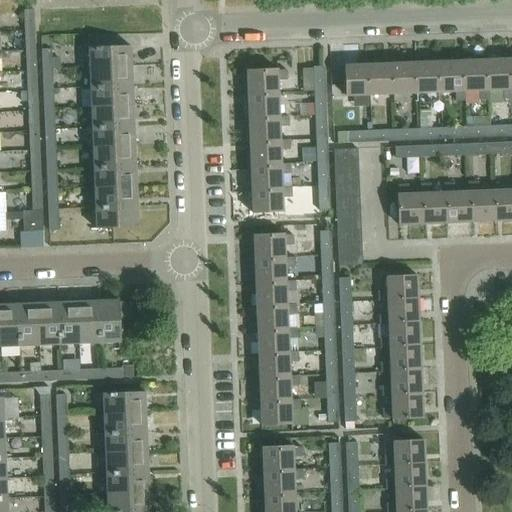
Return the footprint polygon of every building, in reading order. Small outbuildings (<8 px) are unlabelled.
[(25,32),(36,32),(35,10),(24,11),(25,32)] [(25,32),(26,52),(36,52),(36,32),(25,32)] [(89,70),(132,68),(131,48),(88,50),(89,70)] [(43,72),(53,72),(52,49),(42,50),(43,72)] [(26,52),(27,72),(37,72),(36,52),(26,52)] [(511,59),(489,61),(490,91),(503,90),(503,100),(511,99),(511,93),(511,90),(511,59)] [(489,61),(465,62),(466,92),(479,91),(479,101),(488,100),(488,91),(490,91),(489,61)] [(441,63),(442,93),(455,92),(455,102),(466,101),(466,92),(465,62),(441,63)] [(441,63),(417,64),(418,94),(442,93),(441,63)] [(393,64),(369,65),(370,96),(394,95),(393,64)] [(418,94),(417,64),(393,64),(394,95),(418,94)] [(370,96),(369,65),(345,66),(346,97),(370,96)] [(325,67),(324,67),(313,68),(313,70),(314,92),(326,91),(325,67)] [(132,68),(89,70),(90,90),(133,88),(132,68)] [(288,71),(278,71),(277,69),(247,71),(248,95),(278,93),(278,81),(288,81),(288,71)] [(314,92),(313,70),(302,70),(303,92),(314,92)] [(21,92),(28,92),(38,92),(37,72),(27,72),(27,83),(19,83),(19,92),(21,92)] [(54,92),(53,72),(43,72),(43,92),(54,92)] [(133,88),(90,90),(91,110),(133,108),(133,88)] [(327,115),(326,91),(314,92),(315,116),(327,115)] [(28,102),(28,112),(39,112),(38,92),(28,92),(28,102)] [(54,101),(54,92),(43,92),(44,112),(55,112),(54,101)] [(278,93),(248,95),(249,118),(279,117),(278,93)] [(133,108),(91,110),(91,130),(134,128),(133,108)] [(28,112),(29,132),(40,132),(39,112),(28,112)] [(56,132),(55,112),(44,112),(45,132),(56,132)] [(315,116),(316,140),(328,139),(327,115),(315,116)] [(279,117),(249,118),(250,143),(280,141),(280,127),(289,127),(289,117),(279,117)] [(511,137),(511,125),(491,126),(492,138),(511,137)] [(492,138),(491,126),(467,127),(468,139),(492,138)] [(468,139),(467,127),(443,128),(444,140),(468,139)] [(134,128),(91,130),(92,150),(135,148),(134,128)] [(444,140),(443,128),(419,129),(420,141),(444,140)] [(420,141),(419,129),(395,130),(396,142),(420,141)] [(396,142),(395,130),(371,131),(372,143),(396,142)] [(347,132),(348,144),(372,143),(371,131),(347,132)] [(29,132),(30,152),(41,152),(40,132),(29,132)] [(56,152),(56,132),(45,132),(46,152),(56,152)] [(348,144),(347,132),(338,133),(338,144),(348,144)] [(329,163),(328,139),(316,140),(317,164),(329,163)] [(290,141),(280,141),(250,143),(251,166),(281,165),(281,151),(291,150),(290,141)] [(511,142),(491,144),(491,155),(511,154),(511,142)] [(491,144),(467,145),(468,156),(491,155),(491,144)] [(467,145),(444,146),(444,157),(468,156),(467,145)] [(444,146),(420,147),(421,158),(444,157),(444,146)] [(421,158),(420,147),(395,148),(395,159),(421,158)] [(135,148),(92,150),(93,170),(136,168),(135,148)] [(359,161),(358,149),(334,150),(334,162),(359,161)] [(30,152),(31,172),(41,172),(41,152),(30,152)] [(57,172),(56,152),(46,152),(47,172),(57,172)] [(334,162),(335,174),(359,173),(359,161),(334,162)] [(317,164),(318,188),(330,187),(329,163),(317,164)] [(281,165),(251,166),(252,191),(282,189),(282,175),(291,174),(291,165),(281,165)] [(136,168),(93,170),(94,190),(137,188),(136,168)] [(399,177),(399,169),(390,169),(390,177),(399,177)] [(31,172),(32,192),(42,192),(41,172),(31,172)] [(58,192),(57,172),(47,172),(48,192),(58,192)] [(335,185),(360,184),(359,173),(335,174),(335,185)] [(446,193),(447,224),(470,223),(469,192),(455,193),(454,182),(445,183),(446,193)] [(469,182),(469,192),(470,223),(494,222),(493,192),(479,192),(478,182),(469,182)] [(422,184),(422,194),(423,225),(447,224),(446,193),(431,194),(431,183),(422,184)] [(360,184),(335,185),(336,197),(360,196),(360,184)] [(423,225),(422,194),(409,195),(408,185),(398,185),(399,195),(397,195),(399,226),(423,225)] [(331,211),(330,187),(318,188),(319,212),(331,211)] [(137,188),(94,190),(95,210),(138,208),(137,188)] [(292,189),(282,189),(252,191),(253,214),(283,213),(283,199),(292,198),(292,189)] [(511,220),(511,190),(493,192),(494,222),(511,220)] [(32,192),(33,212),(43,212),(42,192),(32,192)] [(59,212),(58,192),(48,192),(48,212),(59,212)] [(360,196),(336,197),(336,209),(361,208),(360,196)] [(138,208),(95,210),(96,230),(138,228),(138,208)] [(336,209),(337,220),(361,219),(361,208),(336,209)] [(33,232),(44,232),(43,212),(33,212),(33,232)] [(60,231),(59,212),(48,212),(49,232),(60,231)] [(361,219),(337,220),(337,232),(362,231),(361,219)] [(321,257),(332,256),(331,231),(320,232),(321,257)] [(338,244),(362,243),(362,231),(337,232),(338,244)] [(24,233),(21,233),(22,249),(45,248),(44,232),(33,232),(24,233)] [(294,236),(284,237),(284,234),(254,235),(255,259),(285,258),(285,246),(294,246),(294,236)] [(338,255),(363,254),(362,243),(338,244),(338,255)] [(363,266),(363,265),(363,254),(338,255),(339,267),(363,266)] [(322,281),(333,280),(332,256),(321,257),(322,281)] [(285,258),(255,259),(256,283),(286,282),(286,268),(295,268),(295,259),(285,259),(285,258)] [(378,301),(388,301),(418,300),(417,276),(387,277),(388,291),(377,292),(378,301)] [(339,279),(340,303),(352,302),(351,278),(339,279)] [(323,304),(334,304),(333,280),(322,281),(323,304)] [(296,282),(286,282),(256,283),(257,307),(287,306),(287,292),(296,292),(296,282)] [(379,325),(389,325),(419,324),(418,300),(388,301),(389,315),(378,315),(379,325)] [(98,303),(100,344),(121,344),(119,302),(98,303)] [(340,303),(341,327),(353,326),(352,302),(340,303)] [(98,303),(78,304),(80,345),(100,344),(98,303)] [(80,345),(78,304),(58,305),(60,346),(80,345)] [(324,328),(335,328),(334,304),(323,304),(324,328)] [(58,305),(38,306),(40,347),(60,346),(58,305)] [(287,306),(257,307),(258,331),(288,330),(288,316),(297,315),(297,305),(287,306)] [(40,347),(38,306),(19,307),(20,348),(40,347)] [(19,307),(0,307),(0,339),(0,349),(20,348),(19,307)] [(380,349),(390,349),(420,347),(419,324),(389,325),(389,338),(379,339),(380,349)] [(341,327),(342,351),(354,350),(353,326),(341,327)] [(324,328),(325,352),(336,352),(335,328),(324,328)] [(297,329),(288,330),(258,331),(259,355),(289,354),(289,339),(297,339),(297,329)] [(381,373),(391,373),(421,371),(420,347),(390,349),(390,362),(381,362),(381,373)] [(342,351),(343,374),(355,374),(354,350),(342,351)] [(326,376),(337,376),(336,352),(325,352),(326,376)] [(289,354),(259,355),(260,379),(290,378),(290,364),(295,364),(295,356),(289,356),(289,354)] [(40,363),(30,364),(31,372),(40,372),(40,363)] [(101,369),(102,380),(122,379),(122,378),(134,377),(133,366),(121,367),(121,368),(101,369)] [(101,369),(81,370),(82,381),(102,380),(101,369)] [(61,371),(62,382),(82,381),(81,370),(61,371)] [(61,371),(41,372),(42,382),(62,382),(61,371)] [(382,397),(392,396),(422,395),(421,371),(391,373),(391,386),(381,386),(382,397)] [(21,372),(2,373),(2,384),(22,383),(21,372)] [(21,372),(22,383),(42,382),(41,372),(40,372),(31,372),(21,372)] [(343,374),(344,398),(356,398),(355,374),(343,374)] [(327,400),(338,400),(337,376),(326,376),(327,400)] [(300,377),(290,378),(260,379),(261,403),(291,402),(291,387),(300,387),(300,377)] [(104,415),(146,414),(145,394),(104,395),(104,415)] [(383,419),(393,419),(393,420),(423,419),(422,395),(392,396),(392,408),(382,409),(383,419)] [(58,417),(68,417),(67,396),(57,396),(58,417)] [(52,418),(51,397),(41,397),(42,418),(52,418)] [(356,398),(344,398),(345,423),(357,422),(356,398)] [(328,424),(339,423),(340,423),(338,400),(327,400),(327,411),(328,417),(328,424)] [(300,401),(291,402),(261,403),(262,427),(292,425),(291,411),(301,410),(300,401)] [(146,414),(104,415),(105,436),(147,434),(146,414)] [(69,437),(68,417),(58,417),(58,437),(69,437)] [(42,418),(42,438),(52,438),(52,418),(42,418)] [(147,434),(105,436),(106,456),(147,454),(147,434)] [(59,457),(70,457),(69,437),(58,437),(59,457)] [(53,458),(52,438),(42,438),(43,458),(53,458)] [(395,466),(425,465),(424,441),(394,442),(394,456),(384,456),(385,466),(395,466)] [(359,467),(359,463),(358,447),(357,443),(346,444),(347,468),(359,467)] [(341,466),(340,444),(329,445),(330,467),(341,466)] [(303,448),(293,448),(293,446),(263,448),(264,470),(294,468),(293,457),(303,457),(303,448)] [(147,454),(106,456),(107,476),(148,474),(147,454)] [(70,477),(70,457),(59,457),(60,478),(70,477)] [(43,458),(44,478),(54,478),(53,458),(43,458)] [(425,465),(395,466),(395,479),(385,480),(386,490),(396,490),(426,488),(425,465)] [(341,466),(330,467),(331,489),(342,489),(341,466)] [(348,492),(360,491),(359,467),(347,468),(348,492)] [(294,468),(264,470),(265,492),(295,491),(295,481),(304,481),(303,470),(294,471),(294,468)] [(148,474),(107,476),(107,496),(149,494),(148,474)] [(61,498),(71,497),(70,477),(60,478),(61,498)] [(55,498),(54,478),(44,478),(45,498),(55,498)] [(427,511),(426,488),(396,490),(396,503),(386,503),(386,511),(427,511)] [(342,489),(331,489),(332,511),(343,511),(342,489)] [(265,511),(295,511),(295,491),(265,492),(265,511)] [(349,511),(360,511),(360,491),(348,492),(349,511)] [(149,511),(149,494),(107,496),(108,511),(149,511)] [(71,511),(71,497),(61,498),(61,511),(71,511)] [(45,498),(45,511),(55,511),(55,498),(45,498)] [(8,511),(8,500),(0,500),(0,511),(8,511)]
